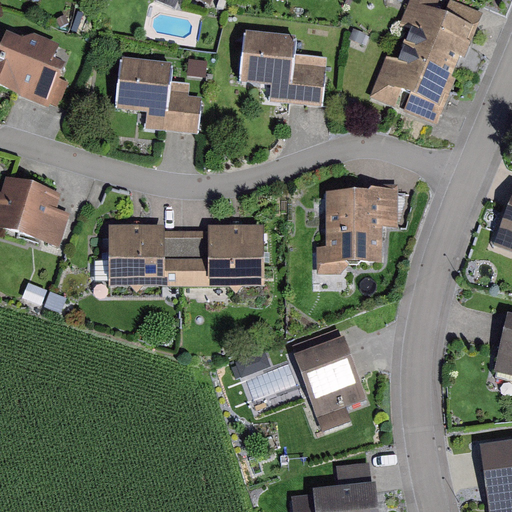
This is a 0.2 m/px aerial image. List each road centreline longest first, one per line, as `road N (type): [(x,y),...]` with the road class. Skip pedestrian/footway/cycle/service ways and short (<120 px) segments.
road 1 (residential): [(0,139),(180,189),(249,182),(366,146),(467,183)]
road 2 (residential): [(467,183),(417,360),(435,511)]
